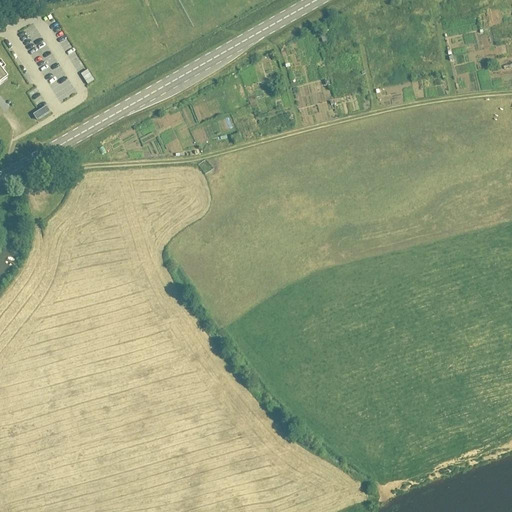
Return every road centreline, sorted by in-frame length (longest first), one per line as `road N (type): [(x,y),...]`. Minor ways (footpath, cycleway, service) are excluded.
road 1 (track): [(12,172),(31,195),(80,167),(183,161),(382,111),(511,93)]
road 2 (primary): [(0,179),(318,0)]
